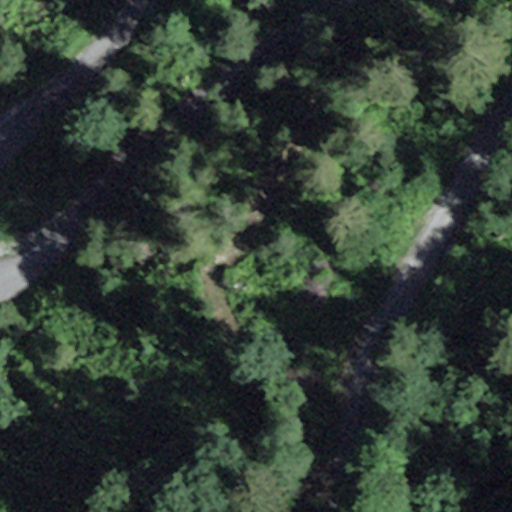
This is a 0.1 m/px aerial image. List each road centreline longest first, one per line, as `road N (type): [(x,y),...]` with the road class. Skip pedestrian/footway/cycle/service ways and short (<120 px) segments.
road 1 (unclassified): [(338,511),(347,434),(374,337),(511,96)]
road 2 (unclassified): [(331,0),(161,130),(43,253),(0,285)]
road 3 (unclassified): [(0,144),(133,0)]
